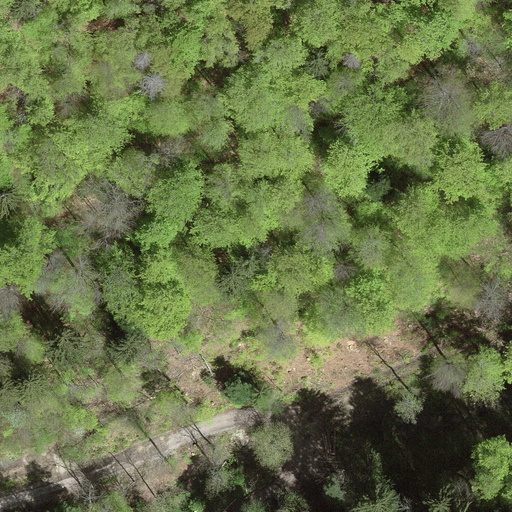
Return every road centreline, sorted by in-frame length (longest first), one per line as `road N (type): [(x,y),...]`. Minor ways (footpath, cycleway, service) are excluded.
road 1 (track): [(0,498),(215,423),(284,416),(311,429),(309,469),(247,511)]
road 2 (track): [(299,421),(511,324)]
